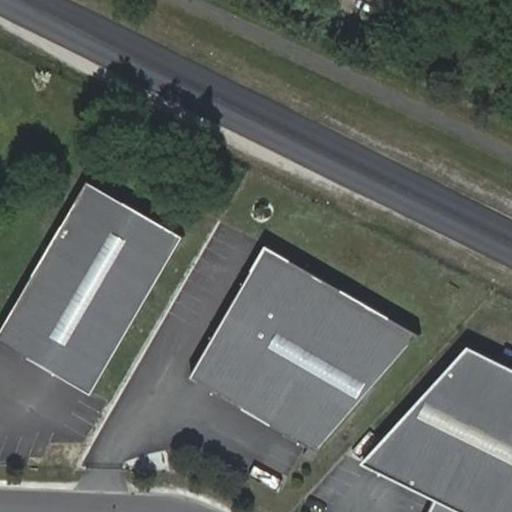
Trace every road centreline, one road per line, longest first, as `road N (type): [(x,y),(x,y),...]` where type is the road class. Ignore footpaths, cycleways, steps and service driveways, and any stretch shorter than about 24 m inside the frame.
road 1 (primary): [(511,239),(26,0)]
road 2 (unknown): [(122,509),(256,238)]
